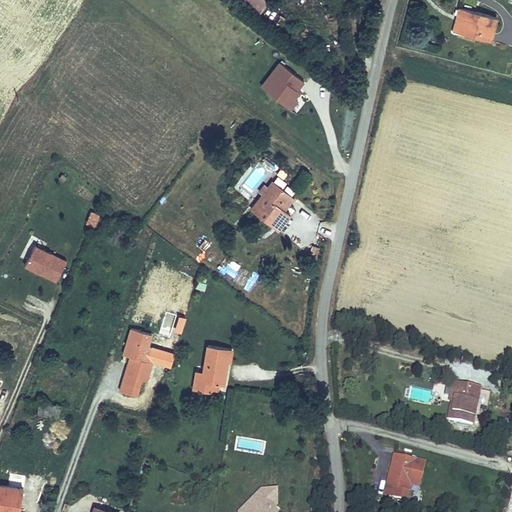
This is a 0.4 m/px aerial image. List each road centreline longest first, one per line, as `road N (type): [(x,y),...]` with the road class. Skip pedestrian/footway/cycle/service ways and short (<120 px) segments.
road 1 (tertiary): [(392,0),(323,307),(319,355),(339,511)]
road 2 (track): [(340,165),(331,169),(227,90)]
